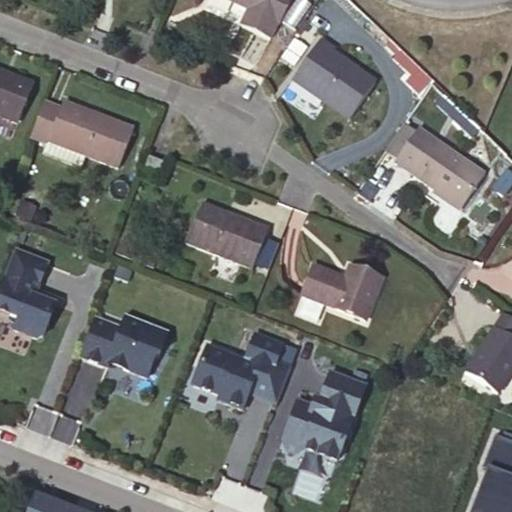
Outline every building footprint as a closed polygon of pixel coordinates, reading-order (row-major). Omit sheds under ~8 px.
[(289,0),(223,0),(246,11),(239,26),(267,40),(275,23),(279,24),(289,0)] [(267,40),(247,35),(239,63),(259,68),(267,40)] [(336,51),(321,40),(292,81),(348,122),(374,84),(333,54),(336,51)] [(2,77),(3,74),(0,72),(0,116),(17,123),(31,88),(2,77)] [(32,85),(3,74),(2,77),(31,88),(32,85)] [(404,74),(391,93),(402,101),(416,82),(404,74)] [(460,113),(444,97),(436,105),(452,121),(460,113)] [(43,106),(29,142),(45,148),(42,157),(80,172),(85,161),(117,173),(133,133),(100,120),(99,123),(61,108),(60,112),(43,106)] [(460,113),(452,121),(471,139),(479,130),(460,113)] [(407,121),(386,152),(415,172),(412,176),(462,209),(485,175),(407,121)] [(159,173),(162,164),(149,159),(146,168),(159,173)] [(268,232),(201,205),(187,244),(254,270),(268,232)] [(45,264),(12,252),(0,282),(0,309),(18,317),(13,328),(36,337),(42,334),(53,306),(27,296),(29,290),(31,291),(35,290),(45,264)] [(345,279),(314,267),(302,298),(367,323),(379,292),(376,290),(380,279),(350,267),(345,279)] [(496,396),(511,373),(511,323),(504,318),(464,374),(496,396)] [(93,321),(78,358),(105,369),(108,363),(122,369),(122,371),(145,380),(152,361),(156,359),(165,336),(123,320),(119,331),(93,321)] [(240,411),(257,367),(206,347),(190,387),(218,397),(216,402),(240,411)] [(333,375),(323,402),(318,400),(315,408),(312,416),(297,410),(285,443),(289,454),(296,456),(306,452),(338,464),(340,458),(367,388),(333,375)] [(300,403),(297,410),(312,416),(315,408),(300,403)] [(393,444),(375,437),(363,465),(386,473),(377,496),(389,500),(385,510),(390,511),(416,511),(432,472),(427,470),(430,460),(436,463),(442,446),(399,428),(393,444)] [(511,511),(511,442),(495,436),(482,469),(487,471),(471,511),(511,511)] [(74,511),(34,496),(27,511),(74,511)]
